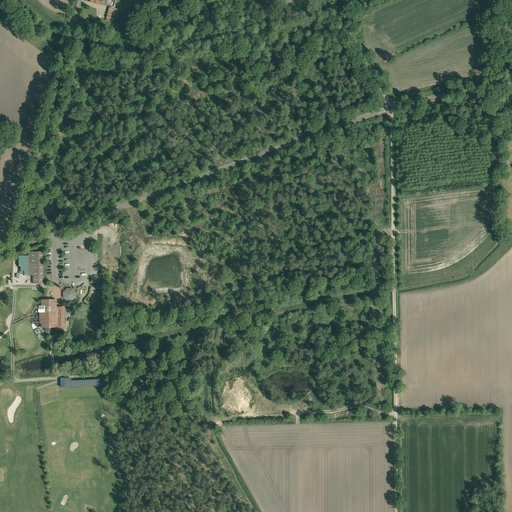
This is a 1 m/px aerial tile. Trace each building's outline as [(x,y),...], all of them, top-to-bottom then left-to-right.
[(102,0),(102,4),(117,9),(119,2),(116,1),(116,0),(102,0)] [(106,18),(113,20),(115,14),(118,15),(119,10),(109,7),(106,18)] [(511,24),(510,22),(508,21),(505,21),(502,21),(499,23),(498,26),(497,30),(498,32),(500,34),(503,36),(506,36),(509,35),(511,33),(511,32),(511,24)] [(44,279),(43,252),(29,253),(29,255),(29,275),(29,276),(33,276),(33,283),(44,283),(44,279)] [(24,275),(29,275),(29,255),(18,255),(19,265),(20,265),(20,270),(24,270),(24,275)] [(77,291),(73,287),(67,287),(63,291),(63,297),(67,301),(73,301),(77,297),(77,291)] [(41,327),(44,327),(44,329),(46,331),(48,332),(50,332),(52,331),(53,329),(53,327),(55,327),(55,330),(65,330),(64,306),(57,306),(56,299),(41,299),(41,306),(38,306),(38,312),(39,312),(39,324),(41,324),(41,327)] [(87,378),(61,379),(61,383),(63,383),(63,388),(70,388),(70,384),(87,384),(87,378)]
